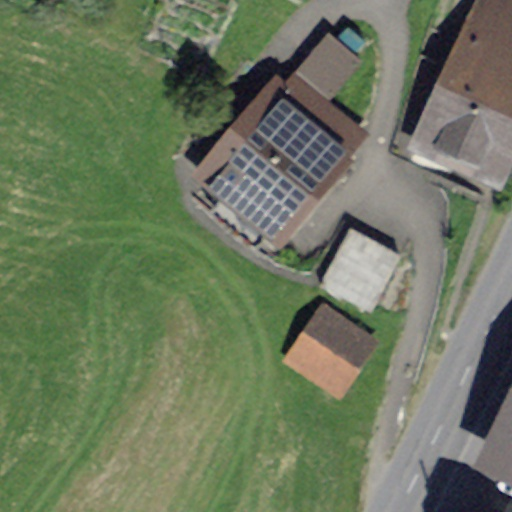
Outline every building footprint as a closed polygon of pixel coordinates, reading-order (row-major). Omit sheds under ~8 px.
[(511,8),(493,0),(480,0),(413,151),(490,185),(511,135),(511,8)] [(277,86),(202,171),(279,239),(360,147),(314,107),(353,63),(331,44),(287,95),(277,86)] [(326,284),(379,307),(404,249),(351,226),(326,284)] [(324,312),(288,359),(338,397),(374,350),(324,312)] [(511,403),(486,457),(511,469),(511,403)]
